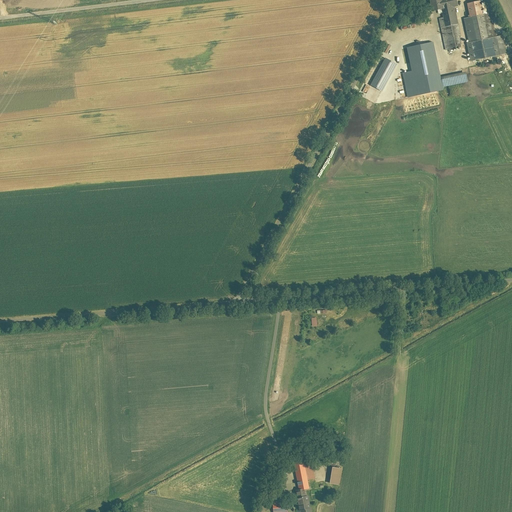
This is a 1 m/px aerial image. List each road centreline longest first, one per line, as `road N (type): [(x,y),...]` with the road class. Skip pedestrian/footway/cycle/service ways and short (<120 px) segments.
road 1 (residential): [(402,0),(234,302)]
road 2 (unclassified): [(511,280),(234,302)]
road 3 (unclassified): [(234,302),(0,323)]
road 4 (unclassified): [(0,18),(154,0)]
